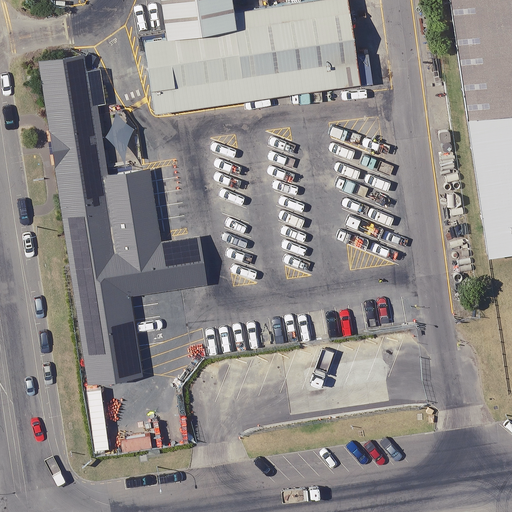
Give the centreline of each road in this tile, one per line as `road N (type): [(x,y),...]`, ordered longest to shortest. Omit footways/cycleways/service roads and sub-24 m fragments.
road 1 (unclassified): [(511,478),(294,511)]
road 2 (unclassified): [(0,343),(25,511)]
